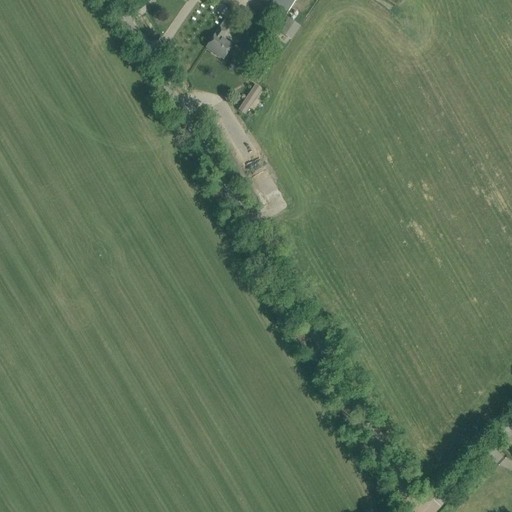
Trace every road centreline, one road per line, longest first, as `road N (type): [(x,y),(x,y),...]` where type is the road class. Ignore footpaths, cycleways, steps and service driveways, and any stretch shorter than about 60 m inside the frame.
road 1 (unclassified): [(417,511),(118,0)]
road 2 (unclassified): [(428,511),(511,421)]
